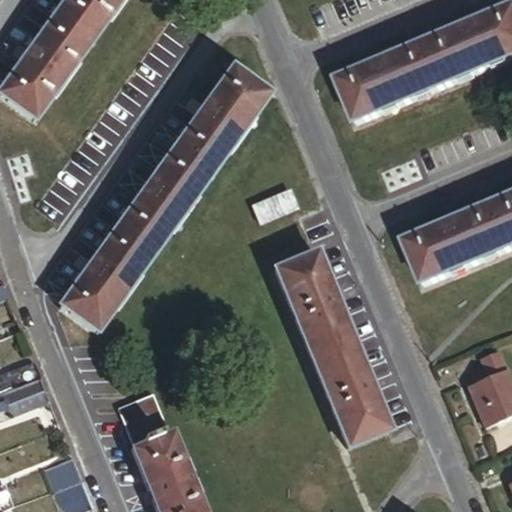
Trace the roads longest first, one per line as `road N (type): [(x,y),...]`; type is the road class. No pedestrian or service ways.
road 1 (residential): [(21,284),(235,0)]
road 2 (residential): [(21,284),(105,511)]
road 3 (residential): [(433,445),(351,231)]
road 4 (residential): [(351,231),(287,66)]
road 5 (residential): [(351,231),(511,162)]
road 6 (residential): [(287,66),(439,0)]
